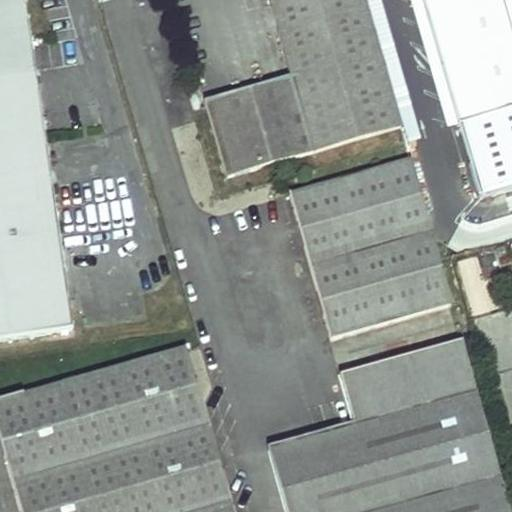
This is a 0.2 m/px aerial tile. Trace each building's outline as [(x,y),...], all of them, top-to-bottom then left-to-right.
[(27,0),(0,0),(0,342),(73,333),(27,0)] [(268,0),(295,88),(208,114),(230,185),(402,133),(361,0),(268,0)] [(511,0),(424,0),(463,132),(511,116),(511,0)] [(511,116),(463,132),(489,233),(511,226),(511,116)] [(413,169),(296,205),(342,351),(460,313),(413,169)] [(356,429),(271,453),(287,511),(511,511),(511,508),(466,347),(343,382),(356,429)] [(229,511),(185,353),(0,406),(0,441),(19,511),(229,511)]
